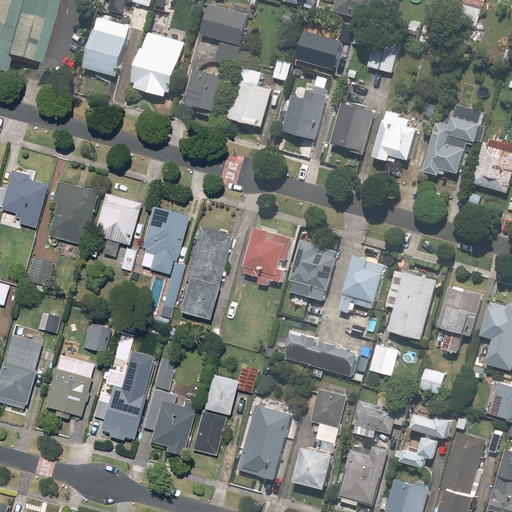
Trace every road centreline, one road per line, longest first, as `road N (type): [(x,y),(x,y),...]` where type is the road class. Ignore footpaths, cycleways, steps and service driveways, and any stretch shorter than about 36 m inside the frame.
road 1 (residential): [(511,249),(0,105)]
road 2 (residential): [(209,511),(0,453)]
